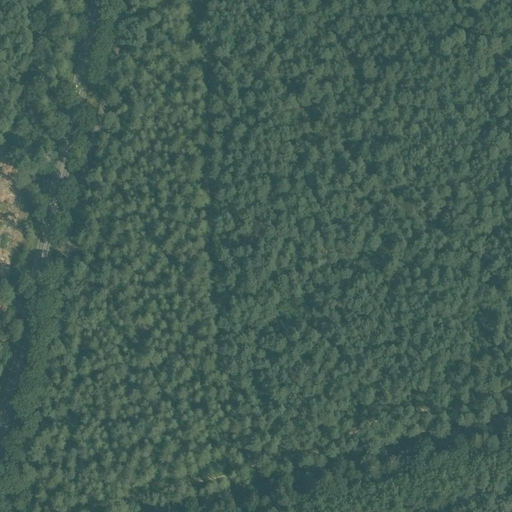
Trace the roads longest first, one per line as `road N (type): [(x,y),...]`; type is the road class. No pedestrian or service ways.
road 1 (primary): [(0,425),(97,0)]
road 2 (track): [(165,511),(511,421)]
